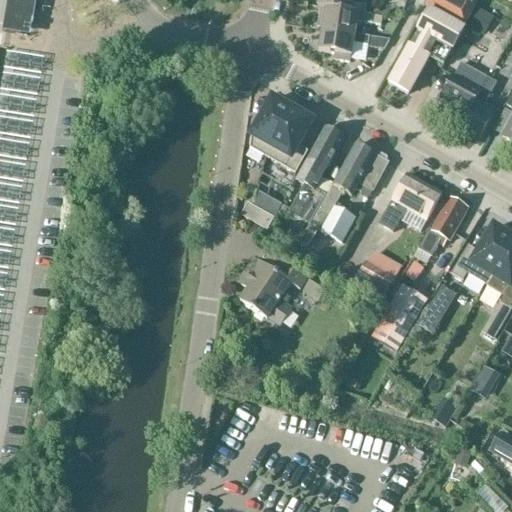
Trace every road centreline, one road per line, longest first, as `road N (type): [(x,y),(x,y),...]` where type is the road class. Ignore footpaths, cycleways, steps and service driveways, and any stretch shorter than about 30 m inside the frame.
road 1 (residential): [(177,511),(246,47)]
road 2 (residential): [(246,47),(511,199)]
road 3 (unclassified): [(65,0),(61,30),(70,43),(91,46),(154,30)]
road 4 (unknown): [(356,110),(417,0)]
